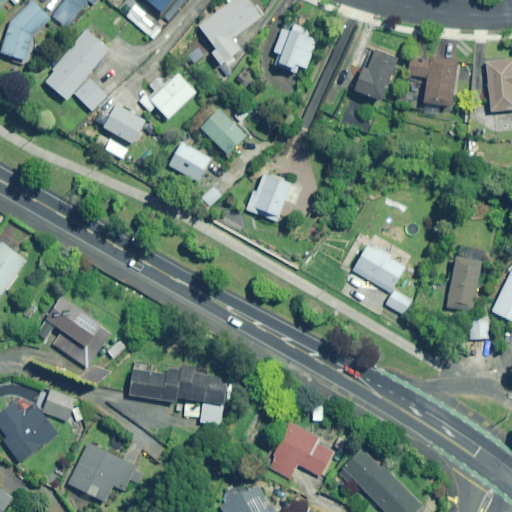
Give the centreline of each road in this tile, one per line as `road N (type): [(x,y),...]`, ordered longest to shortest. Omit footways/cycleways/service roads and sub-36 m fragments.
road 1 (trunk): [(0,180),(392,396),(502,469)]
road 2 (residential): [(511,12),(452,13),(386,0)]
